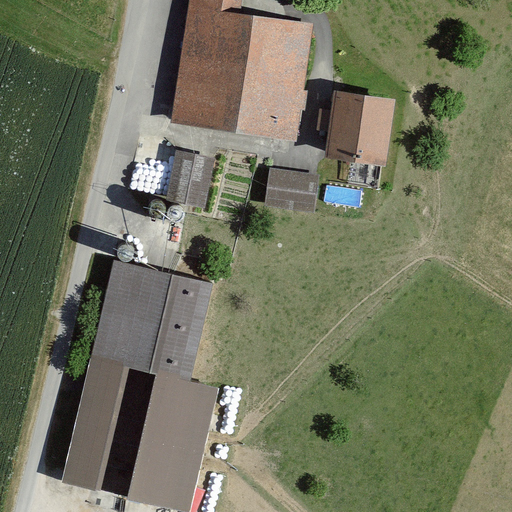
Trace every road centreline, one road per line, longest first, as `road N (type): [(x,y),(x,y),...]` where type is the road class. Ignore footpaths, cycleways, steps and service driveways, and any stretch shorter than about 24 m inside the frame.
road 1 (unclassified): [(143,0),(27,486)]
road 2 (unknown): [(113,128),(273,153)]
